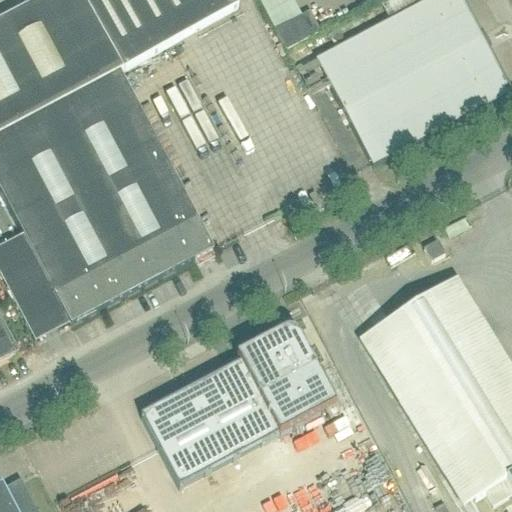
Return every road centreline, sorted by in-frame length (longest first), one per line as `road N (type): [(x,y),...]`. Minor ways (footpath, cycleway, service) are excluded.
road 1 (unclassified): [(0,418),(511,150)]
road 2 (unknown): [(318,251),(430,511)]
